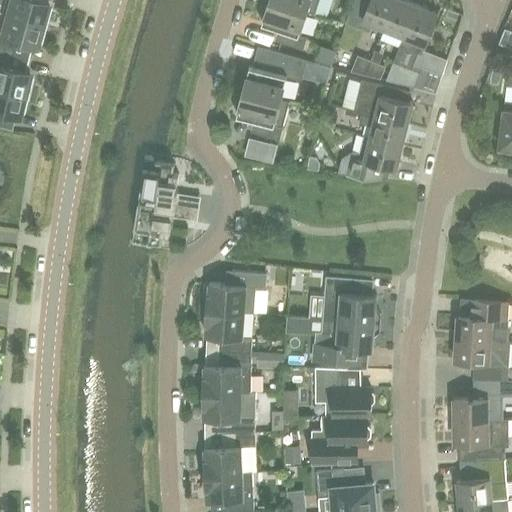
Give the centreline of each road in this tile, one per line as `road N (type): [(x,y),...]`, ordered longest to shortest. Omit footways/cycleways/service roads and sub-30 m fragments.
road 1 (residential): [(169,511),(162,435),(171,266),(207,242),(226,210),(219,175),(192,140),(227,0)]
road 2 (tertiary): [(44,511),(44,396),(60,217),(112,0)]
road 3 (residential): [(412,511),(411,321),(441,174)]
road 4 (residential): [(441,174),(488,0)]
